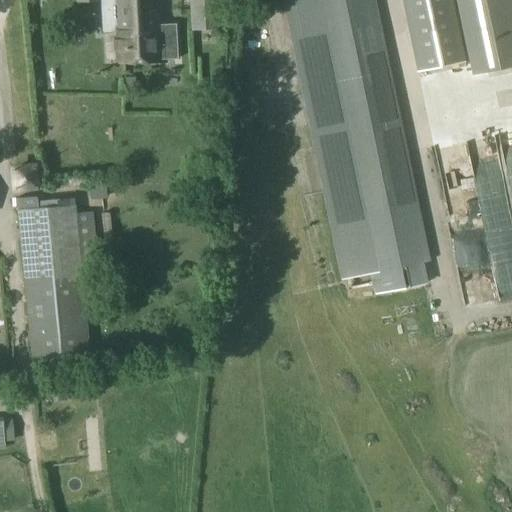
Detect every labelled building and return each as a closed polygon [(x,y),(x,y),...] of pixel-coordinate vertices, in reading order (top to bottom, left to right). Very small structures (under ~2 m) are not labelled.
[(106,63),(164,60),(164,59),(178,59),(176,24),(162,25),(161,0),(113,0),(115,31),(106,32),(107,44),(98,44),(96,47),(97,58),(106,58),(106,63)] [(217,29),(216,0),(188,0),(190,30),(217,29)] [(428,261),(373,0),(282,0),(341,280),(370,274),(375,294),(426,284),(422,263),(428,261)] [(401,0),(416,71),(465,61),(452,0),(401,0)] [(511,0),(455,0),(471,75),(511,66),(511,0)] [(410,139),(417,169),(428,167),(422,137),(410,139)] [(424,208),(436,205),(429,171),(417,173),(424,208)] [(470,203),(476,223),(495,218),(489,197),(470,203)] [(32,367),(90,361),(75,206),(17,210),(32,367)]
